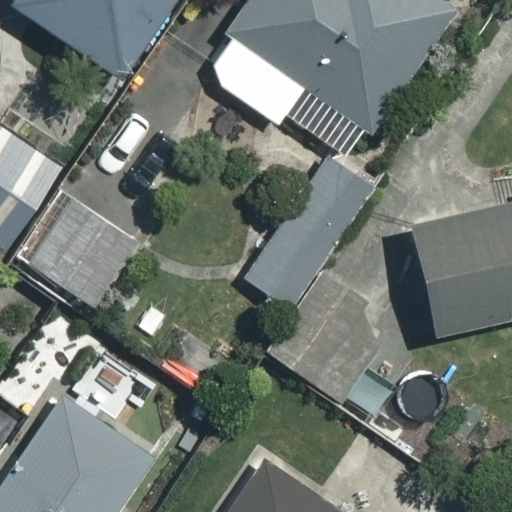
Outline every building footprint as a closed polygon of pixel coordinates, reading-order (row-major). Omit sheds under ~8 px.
[(157,0),(11,0),(112,68),(157,0)] [(353,118),(365,126),(446,0),(229,0),(215,23),(225,30),(199,70),(273,119),(278,111),(333,147),(353,118)] [(0,126),(0,243),(4,246),(58,165),(0,126)] [(365,193),(318,160),(237,272),(284,306),(365,193)] [(511,183),(396,215),(425,327),(511,303),(511,183)] [(133,233),(63,189),(20,257),(90,301),(133,233)] [(324,274),(263,342),(319,393),(367,339),(349,297),(324,274)] [(0,511),(105,511),(146,452),(116,432),(149,384),(44,313),(0,377),(0,511)] [(237,367),(183,331),(160,366),(213,402),(237,367)] [(340,511),(262,456),(222,511),(340,511)]
